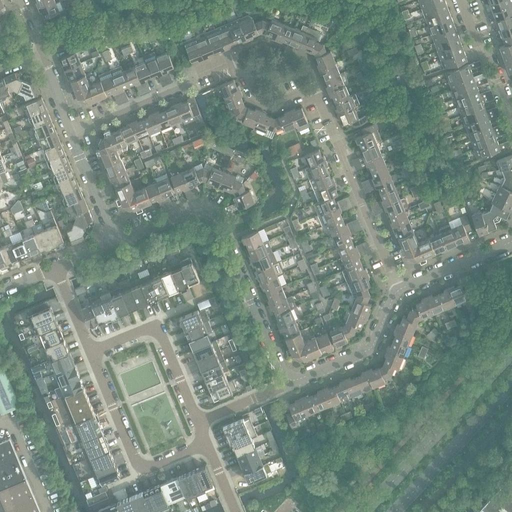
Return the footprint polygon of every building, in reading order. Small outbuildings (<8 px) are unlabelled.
[(59,2),(56,4),(54,0),(38,7),(40,12),(42,11),(45,18),(52,15),(63,10),(59,2)] [(444,0),(418,0),(421,8),(444,0)] [(448,9),(444,0),(421,8),(425,17),(448,9)] [(511,4),(511,0),(497,0),(490,3),(493,11),(511,4)] [(511,13),(511,4),(493,11),(496,20),(511,13)] [(68,15),(65,9),(63,10),(52,15),(54,21),(68,15)] [(451,17),(448,9),(425,17),(428,26),(451,17)] [(499,28),(511,23),(511,13),(496,20),(499,28)] [(262,31),(262,19),(254,23),(252,17),(249,15),(239,19),(248,40),(253,38),(252,36),(262,31)] [(431,34),(454,25),(451,17),(428,26),(431,34)] [(248,40),(239,19),(228,24),(236,42),(242,40),(242,42),(248,40)] [(276,39),(283,23),(271,19),(269,22),(262,19),(262,31),(272,36),(271,37),(276,39)] [(288,42),(294,28),(283,23),(276,39),(282,42),(283,40),(288,42)] [(511,33),(511,23),(499,28),(502,37),(511,33)] [(236,42),(228,24),(217,29),(226,49),(231,47),(230,45),(236,42)] [(299,49),(307,27),(303,25),(301,31),(294,28),(288,42),(294,45),(293,47),(299,49)] [(434,43),(457,34),(454,25),(431,34),(434,43)] [(319,32),(307,27),(299,49),(304,51),(305,49),(315,53),(323,45),(315,42),(317,37),(319,32)] [(226,49),(217,29),(206,33),(208,38),(214,52),(220,49),(220,51),(226,49)] [(511,33),(502,37),(505,45),(511,42),(511,33)] [(461,43),(457,34),(434,43),(437,51),(461,43)] [(203,58),(197,42),(195,38),(183,43),(191,61),(197,59),(198,60),(203,58)] [(214,52),(208,38),(197,42),(203,58),(209,56),(208,54),(214,52)] [(503,55),(511,51),(511,42),(505,45),(499,47),(503,55)] [(80,63),(76,51),(82,48),(79,43),(66,48),(68,54),(61,57),(64,63),(62,64),(64,70),(80,63)] [(441,59),(463,51),(461,43),(437,51),(441,59)] [(335,62),(330,51),(326,52),(323,45),(315,53),(319,63),(317,64),(319,69),(335,62)] [(467,60),(463,51),(441,59),(444,69),(467,60)] [(511,61),(511,51),(503,55),(506,64),(511,61)] [(163,73),(156,57),(154,52),(143,57),(145,62),(151,76),(157,73),(157,75),(163,73)] [(173,66),(167,52),(156,57),(163,73),(168,71),(167,69),(173,66)] [(151,76),(145,62),(134,66),(140,82),(146,80),(145,78),(151,76)] [(340,73),(335,62),(319,69),(321,74),(323,73),(325,79),(340,73)] [(85,73),(80,63),(64,70),(66,75),(68,74),(70,79),(85,73)] [(472,73),(468,64),(445,73),(449,81),(472,73)] [(129,85),(123,71),(121,66),(109,70),(118,92),(124,89),(123,88),(129,85)] [(140,82),(134,66),(123,71),(129,85),(135,83),(135,85),(140,82)] [(118,92),(109,70),(98,75),(100,80),(107,94),(112,92),(113,94),(118,92)] [(158,76),(162,85),(172,81),(168,72),(158,76)] [(19,92),(23,80),(17,78),(15,73),(4,78),(10,92),(13,90),(19,92)] [(107,94),(100,80),(90,85),(85,73),(70,79),(78,97),(81,98),(79,102),(85,104),(87,100),(90,102),(107,94)] [(344,84),(340,73),(325,79),(328,85),(326,86),(328,91),(344,84)] [(452,90),(475,81),(472,73),(449,81),(452,90)] [(10,92),(4,78),(0,79),(0,100),(6,98),(7,96),(7,95),(11,94),(10,92)] [(240,90),(238,85),(236,86),(233,79),(219,85),(224,97),(240,90)] [(40,93),(35,81),(30,83),(23,80),(19,92),(23,94),(26,99),(40,93)] [(136,85),(140,95),(150,90),(146,81),(136,85)] [(478,90),(475,81),(452,90),(455,98),(478,90)] [(349,96),(344,84),(328,91),(330,96),(332,96),(335,101),(349,96)] [(114,94),(118,104),(128,100),(124,90),(114,94)] [(245,106),(240,96),(242,95),(240,90),(224,97),(229,108),(232,107),(236,114),(245,106)] [(458,107),(481,98),(478,90),(455,98),(458,107)] [(354,93),(349,96),(335,101),(337,107),(335,108),(338,113),(354,107),(359,104),(354,93)] [(25,110),(28,116),(46,108),(41,97),(25,103),(27,108),(26,108),(25,110)] [(461,115),(484,106),(481,98),(458,107),(461,115)] [(195,119),(191,108),(188,101),(182,103),(181,101),(175,104),(182,120),(184,124),(195,119)] [(434,107),(432,107),(435,115),(441,113),(440,110),(445,108),(444,103),(443,103),(436,105),(437,106),(434,107)] [(182,120),(175,104),(170,106),(171,108),(165,110),(171,124),(182,120)] [(202,119),(197,105),(191,108),(195,119),(196,121),(202,119)] [(254,126),(260,110),(255,108),(254,110),(245,106),(236,114),(243,117),(242,121),(254,126)] [(464,123),(487,115),(484,106),(461,115),(464,123)] [(309,126),(301,107),(295,110),(294,108),(289,110),(296,126),(298,131),(309,126)] [(358,118),(354,107),(338,113),(340,118),(342,118),(344,124),(351,121),(358,118)] [(51,119),(46,108),(28,116),(30,122),(32,122),(34,126),(51,119)] [(171,124),(165,110),(159,113),(159,111),(153,113),(160,129),(171,124)] [(275,130),(274,118),(265,114),(266,112),(260,110),(254,126),(257,128),(256,131),(257,132),(263,135),(264,134),(267,127),(275,130)] [(296,126),(289,110),(284,112),(285,114),(275,118),(274,118),(275,130),(283,127),(284,131),(296,126)] [(160,129),(153,113),(148,115),(149,117),(143,119),(149,134),(160,129)] [(367,121),(365,115),(358,118),(351,121),(354,127),(367,121)] [(490,123),(487,115),(464,123),(467,132),(490,123)] [(55,130),(51,119),(34,126),(36,130),(35,130),(34,132),(37,138),(55,130)] [(149,134),(143,119),(137,122),(136,120),(131,122),(138,138),(149,134)] [(138,138),(131,122),(126,124),(127,126),(121,129),(127,143),(138,138)] [(378,128),(375,122),(362,128),(364,134),(377,129),(378,128)] [(470,140),(493,132),(490,123),(467,132),(470,140)] [(116,147),(127,143),(121,129),(104,136),(103,139),(99,137),(97,143),(100,145),(99,147),(106,164),(121,158),(116,147)] [(377,129),(364,134),(355,138),(358,143),(359,143),(362,149),(376,143),(382,140),(377,129)] [(60,141),(55,130),(37,138),(39,144),(41,145),(42,145),(43,148),(60,141)] [(497,140),(493,132),(470,140),(474,149),(497,140)] [(501,152),(498,144),(497,140),(474,149),(477,158),(478,157),(479,160),(501,152)] [(65,153),(60,141),(43,148),(45,152),(44,153),(44,155),(46,160),(65,153)] [(217,142),(214,148),(231,156),(233,149),(217,142)] [(381,154),(376,143),(362,149),(364,154),(362,155),(365,160),(381,154)] [(302,150),(299,144),(288,148),(291,155),(302,150)] [(325,159),(324,157),(323,154),(321,155),(319,149),(304,155),(309,166),(325,159)] [(69,164),(65,153),(46,160),(49,166),(50,167),(51,167),(53,171),(69,164)] [(385,165),(381,154),(365,160),(367,166),(369,165),(371,171),(385,165)] [(511,154),(497,160),(500,169),(501,169),(511,165),(511,154)] [(36,164),(34,158),(27,161),(29,167),(36,164)] [(125,169),(121,158),(106,164),(109,170),(107,171),(109,176),(125,169)] [(328,171),(326,166),(327,165),(325,159),(309,166),(314,177),(328,171)] [(463,165),(461,159),(454,162),(456,168),(463,165)] [(234,171),(236,164),(229,161),(226,168),(234,171)] [(203,180),(203,167),(201,163),(182,171),(189,188),(194,185),(193,184),(203,180)] [(74,175),(69,164),(53,171),(54,174),(54,175),(53,177),(56,183),(74,175)] [(390,176),(385,165),(371,171),(374,176),(372,177),(374,183),(390,176)] [(511,165),(501,169),(504,177),(511,177),(511,165)] [(218,188),(224,171),(213,167),(211,171),(203,167),(203,180),(213,184),(212,185),(218,188)] [(9,179),(4,168),(0,170),(0,188),(1,188),(4,182),(9,179)] [(130,181),(125,169),(109,176),(111,182),(113,181),(116,187),(130,181)] [(189,188),(182,171),(171,176),(177,191),(183,188),(184,190),(189,188)] [(234,180),(236,176),(224,171),(218,188),(223,190),(224,188),(233,192),(242,183),(234,180)] [(255,180),(259,175),(254,171),(250,175),(255,180)] [(335,182),(332,176),(331,177),(328,171),(314,177),(318,189),(335,182)] [(79,186),(74,175),(56,183),(58,188),(60,189),(62,193),(79,186)] [(394,187),(390,176),(374,183),(376,188),(378,187),(380,193),(394,187)] [(511,190),(511,177),(504,177),(501,184),(500,185),(511,190)] [(174,192),(168,178),(156,182),(163,198),(168,196),(168,194),(174,192)] [(127,210),(134,191),(130,181),(116,187),(123,204),(125,205),(124,209),(127,210)] [(163,198),(156,182),(145,187),(151,201),(157,199),(158,201),(163,198)] [(337,187),(335,182),(318,189),(323,199),(323,200),(333,196),(338,194),(335,188),(337,187)] [(246,191),(242,183),(233,192),(238,202),(236,203),(238,208),(254,202),(249,190),(246,191)] [(511,190),(500,185),(501,184),(499,183),(495,192),(511,200),(511,190)] [(83,197),(79,186),(62,193),(63,196),(63,197),(62,199),(65,205),(83,197)] [(151,201),(145,187),(134,191),(127,210),(130,211),(131,207),(134,208),(151,201)] [(399,198),(394,187),(380,193),(383,199),(381,200),(383,205),(399,198)] [(511,208),(511,200),(495,192),(491,201),(493,202),(492,202),(510,210),(511,211),(511,208)] [(339,206),(337,201),(335,201),(333,196),(323,200),(323,199),(318,201),(323,213),(339,206)] [(88,209),(83,197),(65,205),(67,211),(69,211),(70,211),(71,216),(74,215),(88,209)] [(403,198),(400,199),(399,198),(383,205),(386,210),(387,209),(390,215),(404,209),(407,207),(408,205),(405,198),(403,198)] [(49,208),(45,200),(36,204),(37,207),(46,209),(49,208)] [(506,218),(510,210),(492,202),(489,209),(499,221),(501,216),(506,218)] [(342,218),(340,212),(342,211),(339,206),(323,213),(328,224),(342,218)] [(93,220),(88,209),(74,215),(75,219),(73,224),(85,228),(88,222),(93,220)] [(408,220),(404,209),(390,215),(392,221),(390,222),(392,227),(408,220)] [(499,221),(489,209),(481,212),(488,230),(496,227),(495,222),(499,221)] [(51,226),(45,229),(53,247),(58,245),(59,243),(63,241),(51,211),(47,212),(49,219),(51,226)] [(488,230),(481,212),(481,211),(471,215),(479,235),(480,235),(488,232),(488,230)] [(471,229),(466,215),(460,217),(462,223),(466,231),(471,229)] [(349,228),(346,223),(345,224),(342,218),(328,224),(332,235),(349,228)] [(413,231),(411,227),(408,220),(392,227),(395,232),(397,232),(399,238),(411,233),(413,231)] [(469,240),(466,231),(462,223),(451,228),(457,243),(463,240),(464,242),(469,240)] [(82,235),(85,228),(73,224),(71,229),(67,230),(73,245),(84,240),(82,235)] [(351,240),(349,234),(351,233),(349,228),(332,235),(337,246),(351,240)] [(457,243),(451,228),(440,233),(447,249),(452,247),(451,245),(457,243)] [(53,247),(45,229),(34,234),(41,250),(45,249),(47,250),(53,247)] [(262,242),(258,230),(242,237),(244,243),(246,242),(248,248),(262,242)] [(410,260),(418,242),(413,231),(411,233),(399,238),(406,254),(409,256),(407,259),(410,260)] [(447,249),(440,233),(429,238),(435,252),(441,250),(441,251),(447,249)] [(41,250),(34,234),(23,238),(31,257),(36,254),(37,253),(37,252),(41,250)] [(31,257),(23,238),(11,243),(18,260),(22,258),(23,259),(24,259),(31,257)] [(435,252),(429,238),(418,242),(410,260),(413,262),(415,258),(418,259),(435,252)] [(358,250),(356,245),(354,246),(351,240),(337,246),(342,257),(358,250)] [(267,253),(262,242),(248,248),(251,254),(249,255),(251,260),(267,253)] [(18,260),(11,243),(0,248),(8,266),(14,264),(15,262),(15,261),(18,260)] [(8,266),(0,248),(0,247),(0,267),(1,268),(2,268),(8,266)] [(361,262),(358,256),(360,256),(358,250),(342,257),(346,268),(361,262)] [(272,264),(267,253),(251,260),(253,265),(255,264),(258,270),(272,264)] [(190,257),(179,262),(189,284),(199,280),(190,257)] [(179,262),(179,261),(169,265),(171,270),(179,289),(189,284),(179,262)] [(367,273),(365,267),(363,268),(361,262),(346,268),(342,270),(346,281),(367,273)] [(276,275),(272,264),(258,270),(260,276),(258,277),(260,282),(276,275)] [(179,289),(171,270),(161,274),(169,293),(179,289)] [(370,285),(368,279),(369,278),(367,273),(346,281),(352,295),(357,295),(370,294),(366,287),(370,285)] [(159,297),(151,279),(149,274),(139,278),(149,301),(159,297)] [(169,293),(161,274),(151,279),(159,297),(169,293)] [(281,286),(276,275),(260,282),(262,287),(264,286),(267,292),(281,286)] [(149,301),(139,278),(129,282),(131,287),(139,305),(149,301)] [(466,299),(464,292),(461,285),(455,287),(454,285),(449,288),(455,304),(466,299)] [(286,298),(281,286),(267,292),(269,298),(267,299),(270,304),(286,298)] [(121,291),(120,287),(109,291),(112,295),(119,314),(129,310),(121,291)] [(139,305),(131,287),(121,291),(129,310),(139,305)] [(455,304),(449,288),(443,290),(444,292),(438,294),(444,309),(455,304)] [(475,303),(470,289),(464,292),(466,299),(469,306),(475,303)] [(368,310),(370,304),(366,302),(370,294),(357,295),(351,310),(367,316),(369,311),(368,310)] [(444,309),(438,294),(432,297),(432,295),(426,297),(433,313),(444,309)] [(119,314),(112,295),(102,299),(109,318),(119,314)] [(217,306),(213,296),(208,299),(212,308),(217,306)] [(433,313),(426,297),(421,299),(422,301),(416,304),(417,307),(409,311),(419,320),(433,313)] [(290,309),(286,298),(270,304),(272,310),(274,309),(276,314),(290,309)] [(102,299),(92,304),(99,322),(101,321),(102,323),(108,321),(107,319),(109,318),(102,299)] [(45,305),(44,302),(33,307),(34,309),(35,312),(46,308),(45,305)] [(99,322),(91,304),(81,308),(89,327),(99,322)] [(31,325),(54,316),(50,306),(46,308),(35,312),(27,316),(31,325)] [(296,307),(290,309),(276,314),(279,320),(277,321),(279,326),(295,320),(301,317),(296,307)] [(207,320),(209,319),(205,308),(198,311),(180,319),(184,329),(207,320)] [(361,327),(363,321),(365,322),(367,316),(351,310),(345,325),(354,333),(357,326),(361,327)] [(412,335),(419,320),(409,311),(406,318),(402,317),(400,323),(398,323),(396,328),(412,335)] [(37,333),(58,324),(54,316),(31,325),(34,334),(37,333)] [(207,320),(184,329),(189,339),(207,332),(212,330),(207,320)] [(300,331),(295,320),(279,326),(281,332),(283,331),(285,337),(300,331)] [(63,338),(58,324),(37,333),(43,346),(63,338)] [(346,337),(354,333),(345,325),(329,331),(336,347),(342,345),(341,343),(347,340),(346,337)] [(408,345),(412,335),(396,328),(394,333),(395,334),(393,340),(408,345)] [(438,332),(434,328),(430,331),(435,336),(438,332)] [(321,352),(315,337),(304,342),(300,331),(285,337),(292,354),(295,355),(294,359),(300,361),(301,357),(304,359),(321,352)] [(435,336),(430,331),(427,335),(431,340),(435,336)] [(207,332),(189,339),(193,349),(211,341),(207,332)] [(333,349),(327,332),(315,337),(321,352),(327,349),(328,351),(333,349)] [(69,351),(63,338),(43,346),(45,352),(44,352),(47,360),(47,361),(51,359),(69,351)] [(197,359),(220,350),(216,340),(193,349),(197,359)] [(403,357),(408,345),(393,340),(391,346),(389,345),(387,350),(403,357)] [(201,369),(224,360),(220,350),(197,359),(201,369)] [(398,368),(403,357),(387,350),(384,355),(386,356),(382,366),(391,375),(394,367),(398,368)] [(74,365),(69,351),(51,359),(56,372),(74,365)] [(224,372),(228,370),(224,360),(201,369),(205,379),(224,372)] [(74,365),(56,372),(54,373),(59,386),(61,386),(80,378),(74,365)] [(16,397),(2,366),(0,366),(0,413),(19,406),(19,404),(22,403),(19,396),(16,397)] [(383,378),(391,375),(382,366),(372,370),(372,368),(366,370),(373,387),(385,382),(383,378)] [(373,387),(366,370),(361,373),(362,374),(356,377),(362,391),(373,387)] [(228,381),(224,372),(205,379),(209,389),(228,381)] [(362,391),(356,377),(350,379),(349,377),(344,380),(351,396),(362,391)] [(83,387),(80,378),(61,386),(65,394),(83,387)] [(214,400),(237,390),(232,379),(228,381),(209,389),(214,400)] [(351,396),(344,380),(339,382),(340,384),(334,386),(340,401),(351,396)] [(412,388),(407,383),(404,387),(408,392),(412,388)] [(340,401),(334,386),(328,389),(327,387),(322,389),(329,405),(340,401)] [(87,396),(83,387),(65,394),(60,396),(64,405),(87,396)] [(408,392),(404,387),(400,391),(404,395),(408,392)] [(329,405),(322,389),(317,391),(317,393),(312,395),(318,410),(329,405)] [(318,410),(312,395),(306,398),(305,396),(299,398),(307,418),(308,417),(307,415),(318,410)] [(68,414),(91,405),(87,396),(64,405),(68,414)] [(307,418),(299,398),(295,400),(295,402),(289,405),(292,412),(296,422),(307,418)] [(94,413),(91,405),(68,414),(71,423),(94,413)] [(257,409),(254,410),(256,415),(263,412),(260,407),(257,409)] [(298,426),(296,422),(292,412),(286,414),(292,428),(298,426)] [(102,431),(94,413),(71,423),(79,441),(102,431)] [(243,418),(223,426),(227,437),(253,426),(249,417),(244,419),(243,418)] [(253,426),(227,437),(230,444),(232,444),(233,445),(251,438),(257,435),(253,426)] [(109,449),(102,431),(79,441),(86,458),(109,449)] [(27,480),(9,438),(0,441),(0,458),(12,486),(27,480)] [(237,454),(255,447),(251,438),(233,445),(237,454)] [(259,455),(255,447),(237,454),(241,463),(259,455)] [(116,467),(109,449),(86,458),(93,476),(116,467)] [(244,472),(263,464),(259,455),(241,463),(244,472)] [(377,461),(373,457),(366,464),(370,468),(377,461)] [(0,490),(12,486),(0,458),(0,490)] [(267,474),(263,464),(244,472),(248,481),(267,474)] [(206,465),(196,469),(203,488),(213,484),(206,465)] [(120,476),(116,467),(93,476),(97,485),(120,476)] [(203,488),(196,469),(187,473),(196,496),(205,492),(203,488)] [(511,511),(511,472),(474,511),(511,511)] [(196,496),(187,473),(178,477),(186,495),(188,500),(196,496)] [(186,495),(178,477),(160,484),(168,503),(186,495)] [(0,511),(40,511),(27,480),(12,486),(0,490),(0,511)] [(168,503),(160,484),(143,492),(151,511),(158,511),(170,507),(168,503)] [(151,511),(143,492),(129,497),(135,511),(151,511)] [(89,504),(90,504),(96,501),(94,496),(88,498),(87,499),(89,504)] [(135,511),(129,497),(117,502),(120,511),(135,511)] [(120,511),(117,502),(98,510),(98,511),(120,511)]
